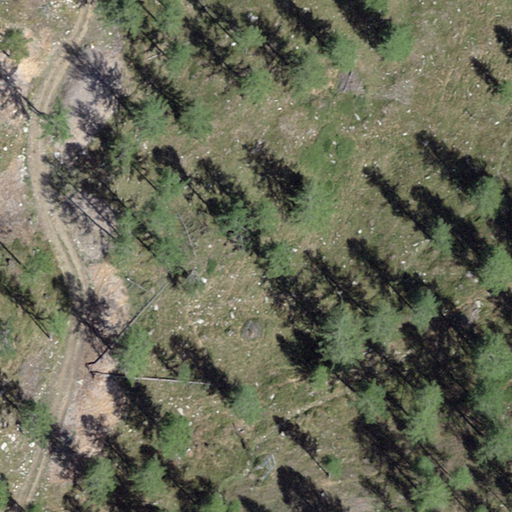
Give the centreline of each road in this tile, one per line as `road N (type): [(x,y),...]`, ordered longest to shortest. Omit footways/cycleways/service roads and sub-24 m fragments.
road 1 (track): [(21,511),(86,312),(79,270),(37,189),(34,142),(43,119)]
road 2 (track): [(89,0),(47,87),(43,119)]
